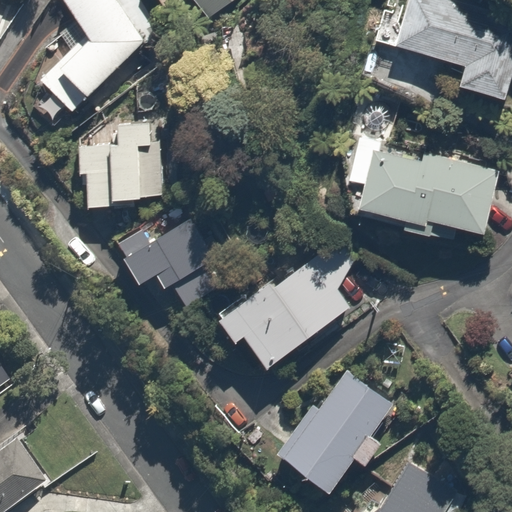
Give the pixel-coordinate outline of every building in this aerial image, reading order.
[(170,13),(158,0),(61,0),(87,27),(39,72),(71,106),(170,13)] [(180,0),(206,33),(248,0),(180,0)] [(384,0),(375,36),(464,59),(458,82),(502,93),(511,55),(511,23),(439,5),(439,0),(384,0)] [(159,208),(163,117),(116,114),(115,143),(79,141),(78,170),(87,170),(86,205),(159,208)] [(496,168),(370,144),(358,207),(404,215),(402,228),(455,238),(458,223),(485,228),(496,168)] [(200,199),(119,250),(138,280),(155,269),(174,299),(219,270),(206,249),(224,238),(200,199)] [(356,273),(334,239),(218,316),(231,335),(244,326),(265,357),(347,302),(336,286),(356,273)] [(511,330),(498,344),(511,358),(511,330)] [(0,357),(0,382),(11,375),(0,357)] [(390,400),(344,363),(276,450),(325,488),(351,455),(365,466),(382,444),(366,431),(390,400)] [(0,511),(22,511),(14,501),(47,477),(15,433),(0,443),(0,511)] [(444,511),(459,483),(411,458),(375,509),(370,511),(444,511)]
